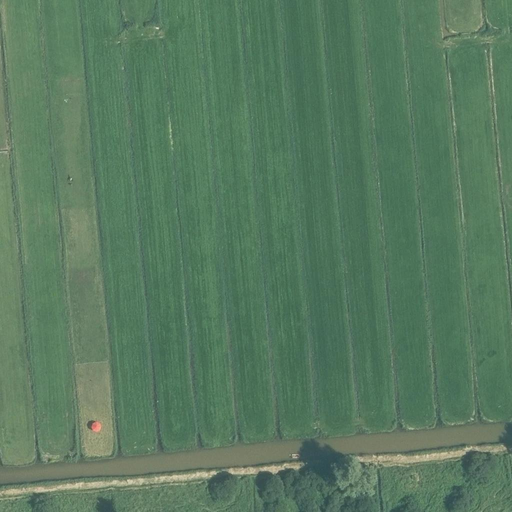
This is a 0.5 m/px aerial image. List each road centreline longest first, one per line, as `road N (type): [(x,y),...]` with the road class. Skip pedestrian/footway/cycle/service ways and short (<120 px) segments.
road 1 (track): [(511,451),(255,473),(256,511)]
road 2 (track): [(255,473),(129,485),(127,511)]
road 3 (track): [(129,485),(0,497)]
road 4 (track): [(511,37),(428,45),(424,0)]
